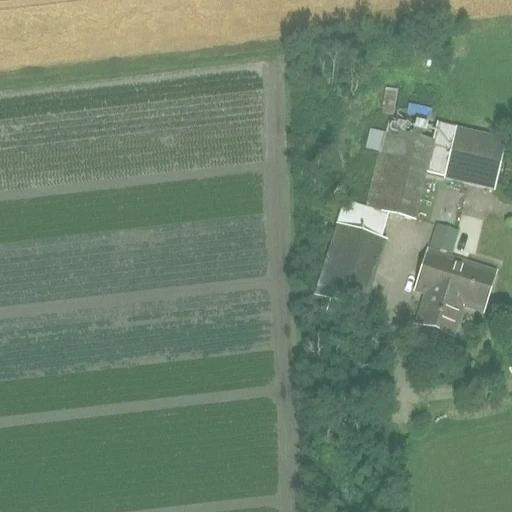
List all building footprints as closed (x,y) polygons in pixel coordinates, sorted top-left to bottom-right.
[(385,90),(382,115),(393,117),(397,92),(385,90)] [(369,147),(381,150),(361,234),(382,239),(388,216),(415,223),(426,177),(494,194),(506,145),(438,128),(434,145),(373,129),(369,147)] [(361,312),(383,243),(336,228),(313,297),(361,312)] [(481,315),(495,275),(427,253),(414,293),(426,297),(460,308),(481,315)] [(460,308),(426,297),(416,327),(450,338),(460,308)]
